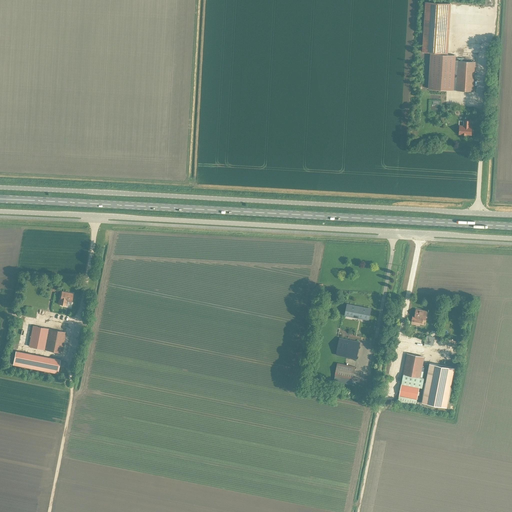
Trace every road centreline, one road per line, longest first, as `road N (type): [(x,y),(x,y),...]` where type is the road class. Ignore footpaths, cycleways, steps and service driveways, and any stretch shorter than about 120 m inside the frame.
road 1 (unclassified): [(0,211),(511,239)]
road 2 (unclassified): [(0,187),(511,214)]
road 3 (primary): [(0,199),(511,226)]
